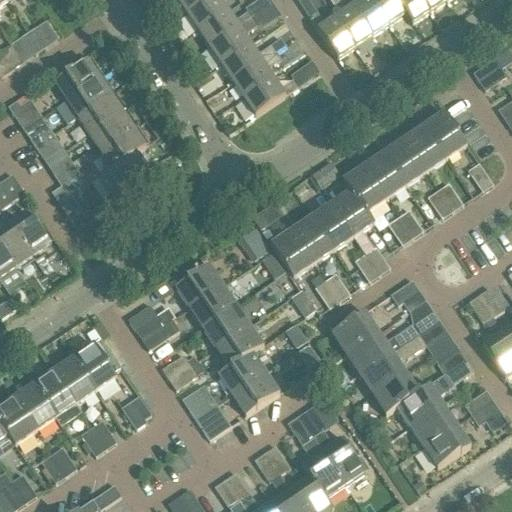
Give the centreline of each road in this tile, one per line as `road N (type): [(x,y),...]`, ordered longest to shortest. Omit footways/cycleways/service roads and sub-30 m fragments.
road 1 (residential): [(244,192),(122,21)]
road 2 (residential): [(90,293),(244,192)]
road 3 (residential): [(90,293),(180,418)]
road 4 (residential): [(0,100),(122,21)]
road 5 (residential): [(359,117),(279,0)]
road 6 (residential): [(244,192),(359,117)]
road 7 (residential): [(210,464),(215,471),(313,398)]
road 8 (residential): [(418,266),(412,259),(511,197)]
road 9 (residential): [(511,410),(444,305)]
